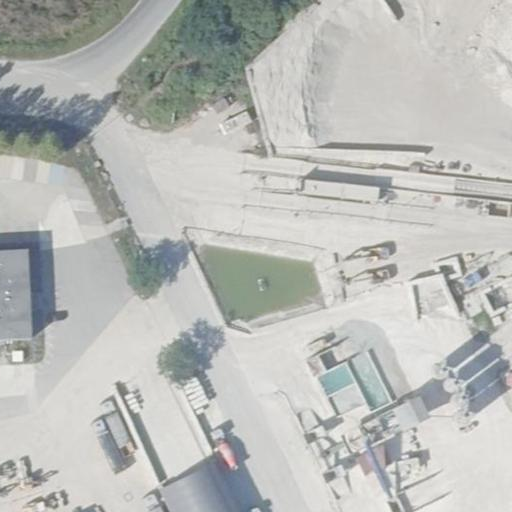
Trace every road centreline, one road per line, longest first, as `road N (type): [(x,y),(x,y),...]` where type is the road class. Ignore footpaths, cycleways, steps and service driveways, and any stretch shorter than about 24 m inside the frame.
road 1 (unknown): [(459,511),(485,479),(495,421),(473,358),(432,299),(407,287),(371,290),(215,363)]
road 2 (tertiary): [(0,86),(74,84),(118,63),(173,0)]
road 3 (unknown): [(80,401),(137,511)]
